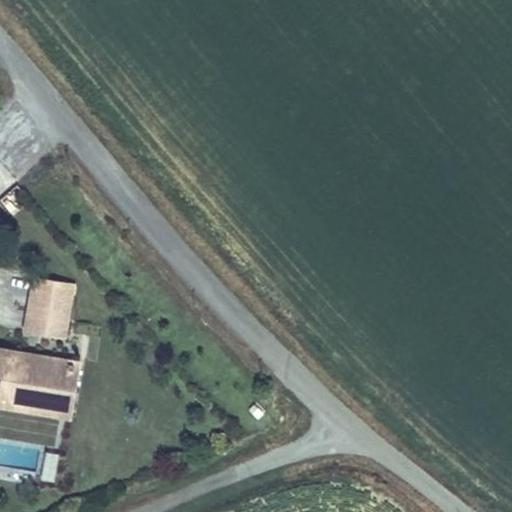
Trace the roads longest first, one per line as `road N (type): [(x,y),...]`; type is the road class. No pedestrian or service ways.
road 1 (tertiary): [(351,435),(0,45)]
road 2 (unclassified): [(351,435),(149,511)]
road 3 (tertiary): [(460,511),(351,435)]
